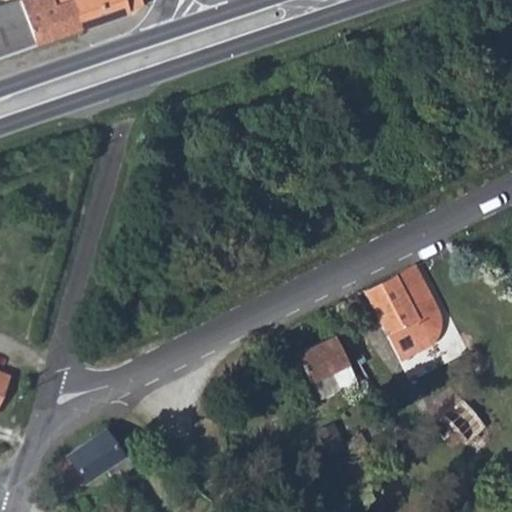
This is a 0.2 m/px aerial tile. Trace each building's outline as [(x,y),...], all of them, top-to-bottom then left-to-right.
[(74,0),(59,0),(55,2),(53,0),(16,0),(0,6),(0,52),(84,22),(74,0)] [(53,0),(55,2),(59,0),(74,0),(84,22),(142,1),(142,0),(53,0)] [(407,271),(364,293),(387,332),(428,306),(407,271)] [(431,310),(428,306),(387,332),(397,349),(400,354),(431,333),(435,325),(433,315),(431,310)] [(325,332),(292,354),(295,360),(316,396),(350,375),(353,373),(340,351),(325,332)] [(444,375),(419,346),(405,359),(434,388),(444,375)] [(0,369),(0,402),(8,371),(0,369)] [(478,430),(454,407),(441,419),(430,429),(448,446),(460,436),(467,441),(478,430)] [(329,423),(315,429),(324,449),(338,443),(329,423)] [(351,429),(337,435),(339,440),(344,453),(358,447),(351,429)] [(101,442),(66,464),(80,487),(115,465),(101,442)]
